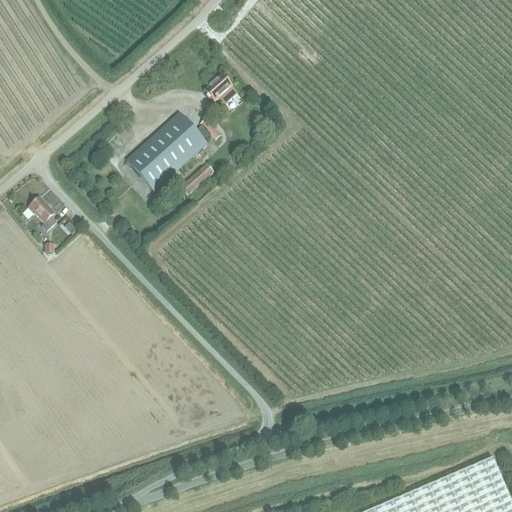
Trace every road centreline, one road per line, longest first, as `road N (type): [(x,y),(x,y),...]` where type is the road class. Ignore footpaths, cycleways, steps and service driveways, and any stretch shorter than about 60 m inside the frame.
road 1 (unclassified): [(128,505),(169,478),(258,441),(269,417),(33,164)]
road 2 (unclassified): [(128,505),(314,446),(511,400)]
road 3 (unclassified): [(33,164),(218,0)]
